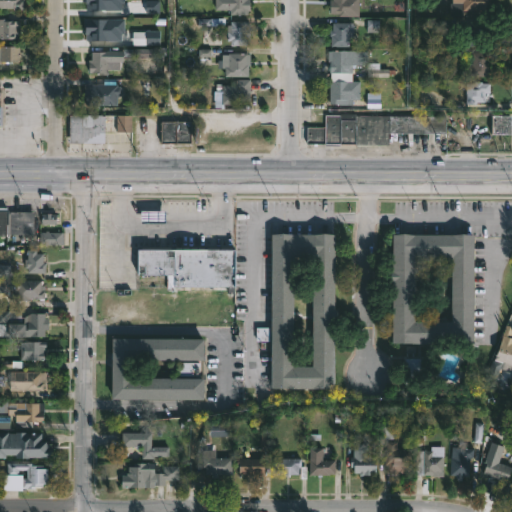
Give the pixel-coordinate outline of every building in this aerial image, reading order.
[(0,0),(25,0),(25,8),(0,8),(0,0)] [(247,0),(247,11),(246,11),(246,15),(228,15),(228,2),(227,2),(227,0),(247,0)] [(357,0),(357,3),(360,3),(359,7),(357,7),(357,17),(337,17),(337,15),(328,14),(328,0),(357,0)] [(490,0),(490,12),(462,11),(461,17),(449,17),(449,0),(490,0)] [(0,18),(9,18),(9,21),(18,21),(18,40),(0,40),(0,18)] [(141,19),(141,24),(145,24),(145,40),(115,39),(115,19),(141,19)] [(248,21),(250,22),(250,38),(248,38),(248,45),(231,45),(231,41),(228,41),(228,32),(228,28),(231,28),(232,21),(248,21)] [(348,23),(348,28),(350,28),(350,48),(329,47),(329,37),(327,37),(327,30),(330,30),(331,23),(348,23)] [(0,45),(19,46),(18,61),(10,61),(10,63),(0,62),(0,45)] [(166,55),(161,62),(155,58),(145,56),(122,57),(121,49),(158,48),(156,51),(166,55)] [(109,52),(109,57),(110,57),(110,60),(109,60),(108,75),(98,75),(98,73),(89,73),(89,59),(92,59),(92,51),(109,52)] [(378,64),(378,69),(394,70),(394,75),(387,75),(387,78),(365,77),(366,66),(350,65),(350,82),(358,82),(357,101),(351,100),(350,106),(327,105),(329,74),(327,74),(328,63),(326,63),(326,51),(365,52),(365,63),(378,64)] [(249,65),(249,68),(250,68),(249,77),(226,76),(226,68),(223,68),(223,65),(221,65),(221,61),(223,61),(223,54),(229,54),(229,53),(251,53),(251,65),(249,65)] [(489,53),(488,77),(467,76),(467,63),(471,63),(471,53),(489,53)] [(248,81),(248,90),(250,90),(250,94),(248,94),(248,105),(223,105),(223,107),(215,107),(215,99),(223,99),(223,79),(248,81)] [(488,84),(488,102),(474,102),(474,105),(465,105),(465,91),(460,91),(460,82),(488,84)] [(444,117),(443,135),(387,134),(386,146),(305,145),(305,127),(323,127),(323,115),(339,115),(339,120),(353,120),(353,115),(444,117)] [(76,143),(67,143),(67,116),(129,116),(130,132),(102,132),(102,143),(76,143)] [(509,135),(490,135),(490,116),(509,116),(509,135)] [(189,122),(189,131),(192,131),(192,147),(160,147),(160,144),(159,144),(159,122),(189,122)] [(6,233),(0,233),(0,207),(7,207),(7,211),(36,212),(36,232),(6,231),(6,233)] [(165,212),(141,212),(141,222),(165,222),(165,212)] [(42,216),(42,226),(56,226),(56,216),(42,216)] [(332,232),(332,387),(269,387),(269,341),(254,340),(255,327),(269,327),(269,232),(332,232)] [(472,238),(472,342),(390,342),(390,234),(472,234),(472,238)] [(232,245),(232,294),(226,294),(226,286),(173,286),(173,290),(165,290),(165,274),(135,274),(135,245),(232,245)] [(46,253),(45,273),(28,272),(28,267),(25,267),(25,258),(28,259),(28,249),(36,249),(36,253),(46,253)] [(0,263),(9,264),(9,276),(0,275),(0,263)] [(0,280),(42,280),(44,281),(44,285),(42,285),(42,291),(45,291),(45,300),(41,300),(41,298),(17,300),(17,293),(15,293),(15,290),(11,290),(11,293),(0,293),(0,280)] [(19,317),(22,317),(29,313),(43,313),(43,318),(46,318),(46,329),(42,329),(42,336),(9,335),(9,338),(0,337),(0,310),(19,310),(19,317)] [(511,360),(510,365),(493,359),(501,335),(511,339),(511,360)] [(128,359),(128,377),(173,378),(173,362),(197,362),(197,377),(200,377),(200,399),(115,398),(115,338),(201,338),(200,359),(128,359)] [(43,350),(43,360),(19,359),(19,355),(16,355),(16,352),(13,352),(13,341),(43,341),(43,350)] [(418,384),(403,384),(403,358),(431,358),(432,371),(418,371),(418,384)] [(41,390),(7,390),(8,371),(43,371),(43,382),(41,382),(41,390)] [(0,401),(9,402),(36,402),(36,408),(40,408),(40,412),(40,421),(30,421),(29,427),(13,427),(13,415),(8,415),(7,413),(0,412),(0,401)] [(0,431),(7,431),(7,433),(40,432),(40,441),(45,441),(45,443),(50,443),(50,458),(20,457),(20,454),(5,454),(5,458),(0,458),(0,431)] [(151,432),(151,446),(168,446),(168,456),(142,458),(141,448),(134,448),(134,446),(122,446),(121,432),(151,432)] [(395,442),(395,448),(409,449),(409,473),(403,473),(403,474),(385,474),(384,465),(382,465),(383,452),(385,452),(385,442),(395,442)] [(501,447),(496,462),(510,467),(505,481),(481,473),(484,466),(482,465),(484,458),(486,459),(488,454),(485,453),(486,447),(490,448),(491,444),(501,447)] [(374,457),(373,473),(370,472),(370,475),(357,474),(357,473),(352,473),(352,467),(348,467),(349,457),(351,457),(351,445),(364,445),(364,457),(374,457)] [(320,448),(320,460),(333,460),(332,474),(320,474),(320,477),(315,476),(315,475),(307,474),(308,448),(320,448)] [(472,449),(472,458),(469,457),(467,476),(462,476),(461,478),(448,475),(451,448),(472,449)] [(229,458),(229,474),(203,473),(203,467),(201,467),(201,450),(214,450),(214,458),(229,458)] [(431,450),(431,455),(442,455),(442,473),(433,473),(433,475),(421,475),(421,450),(431,450)] [(241,452),(240,458),(263,459),(263,474),(237,474),(237,464),(234,464),(233,452),(241,452)] [(297,467),(297,474),(288,474),(288,477),(283,477),(283,474),(275,474),(275,468),(272,468),(272,458),(299,458),(299,467),(297,467)] [(51,465),(52,486),(37,485),(37,488),(23,488),(23,490),(4,489),(4,474),(7,474),(7,462),(36,463),(36,465),(51,465)] [(145,464),(146,472),(164,472),(164,465),(179,465),(179,479),(164,479),(164,483),(154,483),(154,486),(122,485),(122,475),(127,475),(127,473),(129,473),(130,466),(134,466),(134,462),(145,463),(145,464)]
